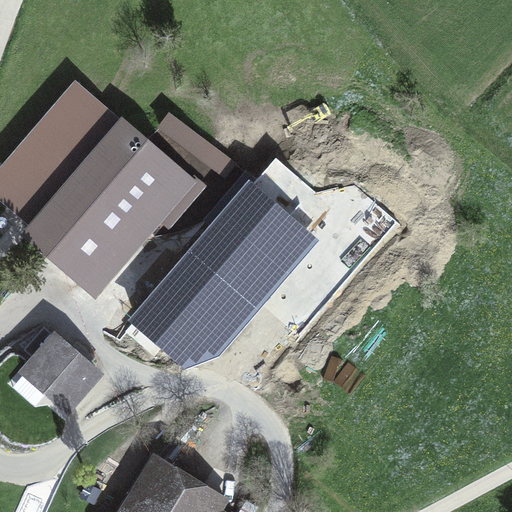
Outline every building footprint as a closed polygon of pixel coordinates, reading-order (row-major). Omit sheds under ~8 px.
[(0,175),(0,195),(35,226),(124,125),(78,85),(0,175)] [(152,123),(217,180),(226,169),(161,112),(152,123)] [(190,182),(124,125),(35,226),(28,235),(85,284),(138,224),(147,232),(190,182)] [(237,178),(226,169),(195,204),(206,214),(237,178)] [(144,289),(163,303),(189,270),(170,255),(144,289)] [(232,266),(185,327),(193,334),(206,343),(253,282),(232,266)] [(253,282),(206,343),(204,345),(229,364),(277,300),(253,282)] [(168,366),(193,334),(185,327),(180,323),(155,356),(168,366)] [(24,372),(67,410),(84,390),(81,388),(95,371),(44,327),(24,350),(35,359),(24,372)] [(221,511),(213,507),(218,500),(158,464),(128,511),(221,511)]
